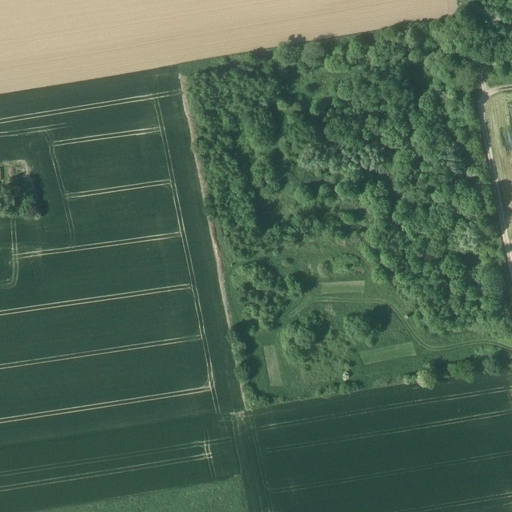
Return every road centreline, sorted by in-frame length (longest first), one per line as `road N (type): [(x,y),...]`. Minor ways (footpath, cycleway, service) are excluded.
road 1 (track): [(511,89),(484,95),(480,106),(511,267)]
road 2 (track): [(511,347),(487,339),(433,346),(391,310),(330,301)]
